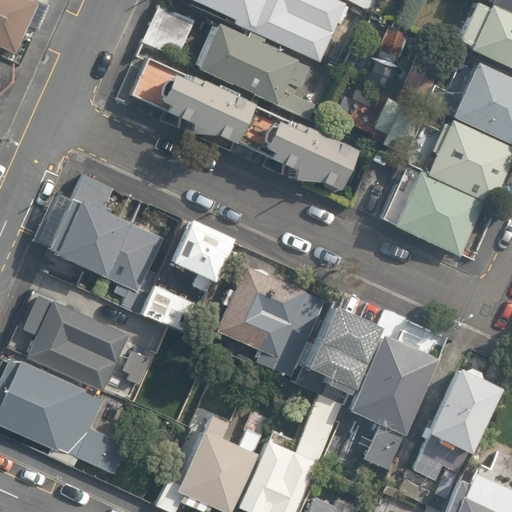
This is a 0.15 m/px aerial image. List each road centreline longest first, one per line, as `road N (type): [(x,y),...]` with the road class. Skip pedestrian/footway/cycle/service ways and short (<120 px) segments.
road 1 (residential): [(511,257),(481,300),(463,296),(55,116)]
road 2 (residential): [(0,231),(55,116)]
road 3 (residential): [(55,116),(107,0)]
